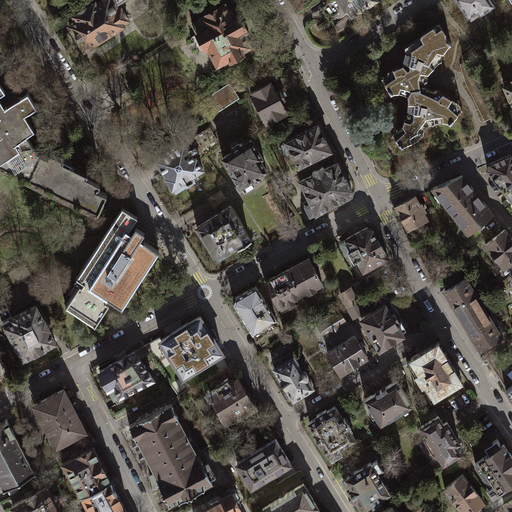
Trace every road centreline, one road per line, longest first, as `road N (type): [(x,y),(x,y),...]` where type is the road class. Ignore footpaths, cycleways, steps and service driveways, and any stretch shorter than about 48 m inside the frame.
road 1 (residential): [(204,293),(19,0)]
road 2 (residential): [(204,293),(377,200)]
road 3 (residential): [(444,325),(285,421)]
road 4 (residential): [(146,511),(70,364)]
road 5 (residential): [(70,364),(204,293)]
road 6 (residential): [(285,421),(204,293)]
road 7 (residential): [(312,69),(377,200)]
road 8 (residential): [(377,200),(444,325)]
road 9 (residential): [(312,69),(422,0)]
road 10 (residential): [(444,325),(511,424)]
